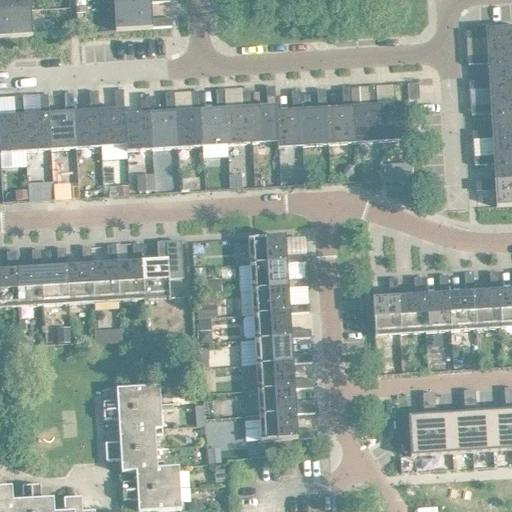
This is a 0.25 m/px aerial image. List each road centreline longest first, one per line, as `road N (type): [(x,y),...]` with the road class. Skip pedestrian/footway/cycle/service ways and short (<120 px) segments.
road 1 (residential): [(0,218),(326,202)]
road 2 (residential): [(451,59),(203,73)]
road 3 (residential): [(6,83),(203,73)]
road 4 (residential): [(326,202),(362,199),(475,242),(511,240)]
road 5 (residential): [(326,202),(339,392)]
road 6 (residential): [(339,392),(511,380)]
road 7 (residential): [(460,198),(451,59)]
